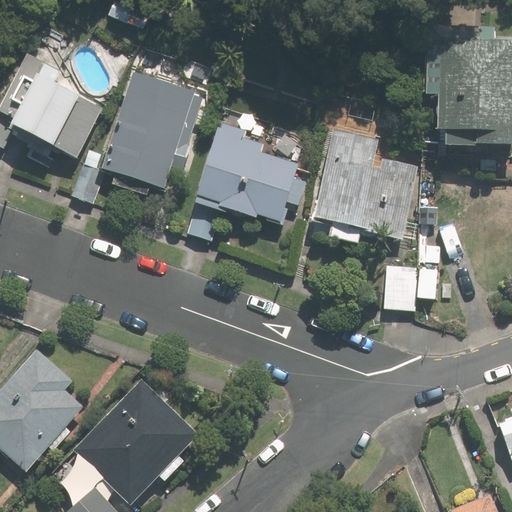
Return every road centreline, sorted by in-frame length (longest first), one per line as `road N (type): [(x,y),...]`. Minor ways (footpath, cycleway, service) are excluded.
road 1 (residential): [(403,391),(0,240)]
road 2 (residential): [(241,511),(307,454),(403,391)]
